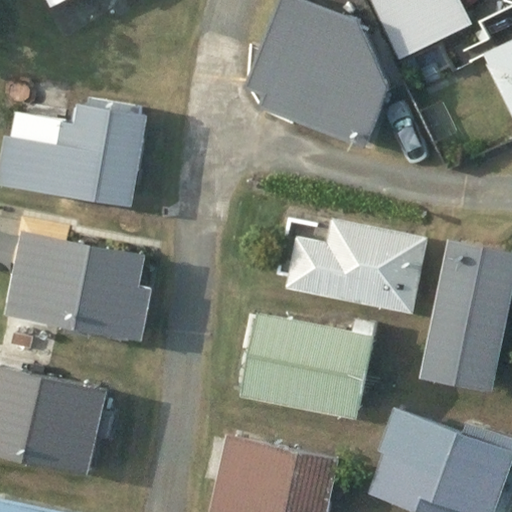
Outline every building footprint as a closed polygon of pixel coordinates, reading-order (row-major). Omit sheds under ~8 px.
[(469,23),(458,0),(368,0),(395,57),(469,23)] [(367,40),(372,27),(311,5),(275,105),(351,132),(355,121),(388,132),(408,78),(378,67),(385,48),(367,40)] [(22,136),(13,188),(145,212),(162,118),(93,105),(85,148),(22,136)] [(301,289),(429,314),(443,238),(348,221),(343,244),(311,238),(301,289)] [(39,236),(22,318),(156,346),(168,288),(155,285),(160,260),(39,236)] [(511,250),(468,242),(442,382),(510,395),(511,382),(511,250)] [(259,401),(377,422),(391,338),(384,337),(387,322),(364,317),(360,332),(275,317),(259,401)] [(23,394),(8,457),(101,480),(122,390),(44,372),(39,397),(23,394)] [(403,446),(385,495),(430,511),(481,511),(482,511),(508,511),(511,502),(511,467),(487,458),(493,442),(433,419),(419,453),(403,446)] [(237,438),(221,511),(338,511),(350,460),(237,438)] [(82,511),(15,497),(11,511),(82,511)]
